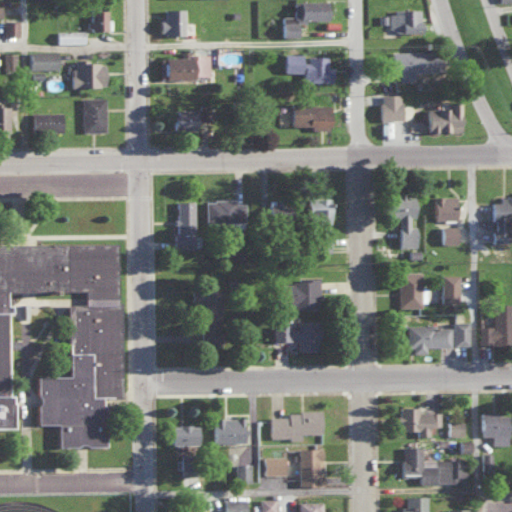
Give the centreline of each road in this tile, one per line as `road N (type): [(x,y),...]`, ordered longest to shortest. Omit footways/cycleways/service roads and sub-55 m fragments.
road 1 (tertiary): [(150,168),(511,157)]
road 2 (residential): [(511,379),(151,387)]
road 3 (residential): [(468,153),(478,499)]
road 4 (residential): [(155,511),(150,168)]
road 5 (residential): [(375,494),(370,163)]
road 6 (residential): [(150,168),(147,0)]
road 7 (residential): [(370,163),(366,0)]
road 8 (residential): [(511,141),(445,0)]
road 9 (tertiary): [(0,169),(150,168)]
